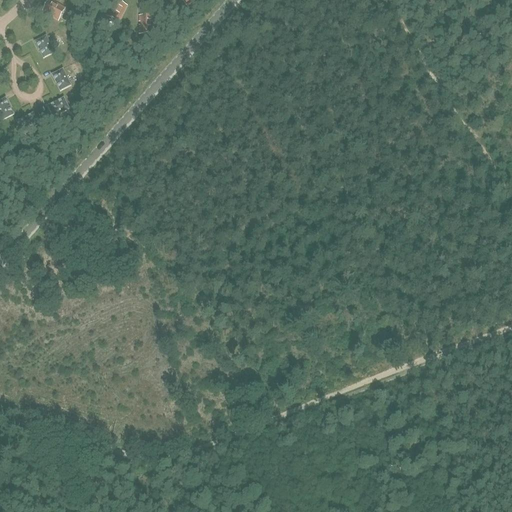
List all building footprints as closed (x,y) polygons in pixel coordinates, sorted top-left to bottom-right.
[(59,21),(66,8),(51,0),(49,0),(43,13),(59,21)] [(120,22),(127,6),(115,0),(113,0),(106,15),(120,22)] [(139,34),(154,34),(154,16),(139,17),(139,34)] [(44,59),(56,53),(47,37),(36,42),(44,59)] [(60,60),(49,64),(51,68),(62,64),(60,60)] [(60,92),(71,86),(63,70),(52,75),(60,92)] [(53,118),(70,110),(64,98),(48,107),(53,118)] [(0,114),(3,121),(14,115),(6,99),(0,102),(0,114)] [(22,133),(40,125),(34,114),(17,122),(22,133)]
